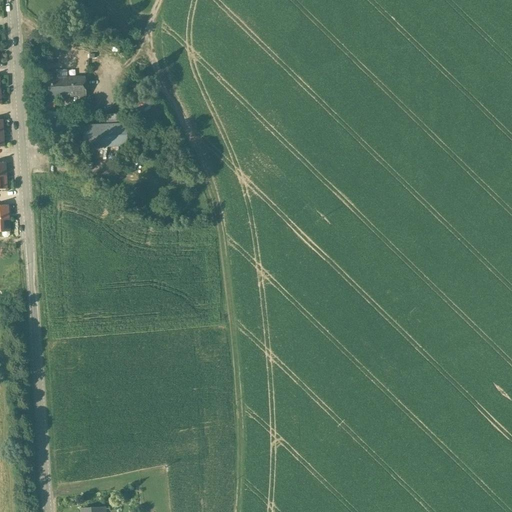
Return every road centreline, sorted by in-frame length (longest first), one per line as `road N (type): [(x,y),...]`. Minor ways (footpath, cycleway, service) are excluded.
road 1 (track): [(237,511),(231,299),(215,207),(153,61),(148,30),(158,0)]
road 2 (secondary): [(47,511),(13,0)]
